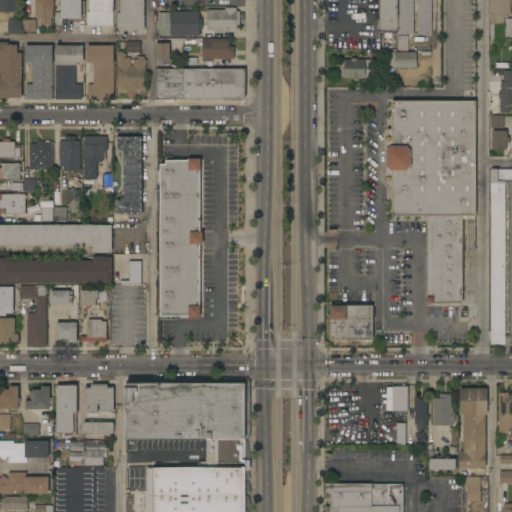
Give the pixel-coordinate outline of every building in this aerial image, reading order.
[(0,12),(0,0),(18,0),(18,2),(17,2),(17,12),(0,12)] [(34,0),(53,0),(53,9),(52,9),(52,18),(51,18),(51,25),(40,25),(40,21),(37,21),(38,18),(34,18),(34,0)] [(81,0),(81,18),(61,18),(61,24),(55,25),(55,12),(60,12),(60,0),(81,0)] [(112,0),(112,25),(87,25),(87,10),(89,10),(89,0),(112,0)] [(144,0),(144,28),(140,28),(140,31),(129,31),(129,28),(117,28),(117,13),(120,13),(120,0),(144,0)] [(397,0),(397,32),(379,32),(379,0),(397,0)] [(413,0),(413,35),(399,35),(399,0),(413,0)] [(431,0),(431,35),(417,35),(417,0),(431,0)] [(509,0),(509,15),(508,15),(508,16),(503,16),(503,25),(496,25),(496,24),(494,24),(494,39),(489,39),(489,14),(490,14),(490,0),(509,0)] [(239,24),(236,24),(236,30),(227,30),(227,32),(214,32),(214,30),(206,30),(206,10),(224,10),(224,8),(236,8),(236,11),(239,11),(239,24)] [(199,11),(199,18),(202,18),(202,28),(198,28),(198,35),(170,35),(170,11),(199,11)] [(169,34),(158,35),(158,31),(157,31),(156,20),(158,20),(158,12),(169,12),(169,34)] [(7,33),(7,19),(21,19),(21,33),(7,33)] [(35,32),(23,32),(23,19),(35,19),(35,32)] [(398,36),(408,36),(408,50),(398,50),(398,36)] [(230,38),(230,46),(234,46),(234,58),(212,59),(212,61),(202,61),(202,38),(230,38)] [(140,41),(140,52),(126,52),(126,41),(140,41)] [(21,98),(0,98),(0,42),(8,42),(8,45),(17,45),(17,52),(21,53),(21,98)] [(169,60),(156,60),(156,43),(169,43),(169,60)] [(52,45),(52,64),(52,99),(25,99),(26,84),(32,84),(32,65),(30,65),(30,62),(24,62),(24,45),(52,45)] [(83,45),(83,62),(77,62),(77,65),(75,65),(75,84),(81,84),(81,99),(55,99),(55,45),(83,45)] [(113,45),(113,64),(113,99),(87,99),(87,84),(90,84),(90,63),(86,63),(86,45),(113,45)] [(146,69),(145,69),(145,92),(117,93),(117,51),(123,51),(123,53),(125,53),(125,57),(130,57),(130,65),(132,65),(132,59),(137,59),(137,56),(144,56),(144,59),(146,59),(146,69)] [(416,52),(416,67),(394,67),(394,52),(416,52)] [(371,78),(344,78),(344,77),(340,77),(340,60),(344,60),(344,59),(371,59),(371,78)] [(229,69),(229,65),(244,65),(244,97),(242,98),(241,99),(155,100),(155,69),(229,69)] [(500,98),(498,98),(498,91),(499,91),(500,81),(503,82),(503,70),(511,70),(511,110),(509,110),(509,112),(499,112),(500,98)] [(474,219),(462,219),(461,303),(426,303),(426,216),(391,216),(391,187),(386,187),(386,185),(384,180),(384,177),(384,175),(386,171),(385,150),(386,147),(385,144),(384,141),(384,137),(386,131),(386,130),(391,130),(391,101),(475,101),(474,219)] [(503,128),(490,128),(490,115),(503,115),(503,128)] [(491,131),(506,130),(507,137),(509,137),(509,143),(506,144),(506,149),(491,150),(491,131)] [(80,171),(63,171),(63,167),(59,167),(59,141),(65,141),(65,136),(75,136),(75,141),(80,141),(80,171)] [(141,214),(115,214),(115,201),(120,201),(120,198),(123,198),(123,153),(120,153),(120,150),(116,150),(116,136),(141,136),(141,214)] [(84,141),(86,141),(86,137),(101,137),(107,137),(107,151),(102,151),(102,160),(99,160),(99,162),(97,162),(97,180),(84,180),(84,141)] [(0,157),(0,142),(2,142),(2,138),(9,138),(9,142),(14,142),(14,144),(20,145),(20,158),(0,157)] [(52,170),(29,170),(29,144),(37,144),(37,142),(45,142),(45,141),(49,141),(49,142),(52,142),(52,170)] [(199,232),(202,232),(202,244),(200,244),(199,318),(188,318),(188,316),(159,316),(159,164),(165,164),(165,160),(188,160),(188,159),(200,159),(199,232)] [(20,163),(20,172),(22,172),(22,174),(20,174),(20,180),(2,180),(2,177),(0,177),(0,168),(1,168),(1,163),(20,163)] [(511,345),(498,345),(498,344),(490,344),(490,169),(511,169),(511,345)] [(97,174),(113,174),(113,187),(106,187),(106,190),(97,190),(97,174)] [(23,181),(24,181),(24,179),(34,179),(34,180),(35,180),(35,191),(23,191),(23,181)] [(79,213),(70,213),(70,206),(66,206),(66,189),(70,189),(70,188),(74,188),(74,189),(79,189),(79,213)] [(25,214),(0,214),(0,193),(1,193),(1,194),(25,194),(25,214)] [(66,221),(53,221),(53,207),(66,207),(66,221)] [(0,225),(111,225),(111,252),(92,252),(92,246),(0,246),(0,225)] [(0,258),(10,258),(10,261),(92,261),(92,256),(104,256),(104,257),(111,257),(111,283),(0,283),(0,258)] [(141,284),(120,284),(120,280),(129,280),(129,261),(141,261),(141,284)] [(26,313),(36,313),(36,298),(34,298),(34,299),(19,299),(19,286),(48,286),(48,297),(46,297),(46,346),(26,346),(26,313)] [(13,313),(6,314),(6,316),(0,316),(0,287),(13,287),(13,313)] [(69,290),(69,296),(72,296),(72,299),(69,299),(69,304),(49,304),(49,291),(69,290)] [(80,291),(106,290),(106,301),(102,301),(102,302),(98,302),(98,300),(95,300),(95,305),(90,305),(90,308),(85,308),(85,305),(81,305),(80,291)] [(329,340),(329,306),(373,305),(373,340),(329,340)] [(0,344),(0,318),(14,318),(14,334),(18,334),(18,344),(0,344)] [(80,341),(80,337),(86,336),(86,329),(88,329),(88,319),(101,319),(101,321),(106,321),(106,341),(105,342),(102,343),(101,341),(80,341)] [(55,323),(70,322),(73,322),(73,323),(76,323),(76,342),(68,342),(68,341),(65,341),(65,338),(56,339),(55,323)] [(125,439),(125,384),(223,383),(223,378),(246,378),(249,381),(249,438),(248,438),(214,438),(125,439)] [(113,413),(110,413),(110,411),(87,411),(87,413),(84,413),(84,387),(90,387),(90,384),(107,384),(107,387),(113,387),(113,413)] [(76,413),(73,413),(73,433),(56,433),(55,385),(76,385),(76,413)] [(18,409),(0,409),(0,389),(9,389),(9,386),(18,386),(18,409)] [(49,409),(25,409),(25,401),(31,401),(31,397),(29,397),(29,391),(31,391),(31,390),(39,389),(39,386),(49,386),(49,409)] [(407,411),(404,411),(404,415),(401,415),(401,411),(392,411),(392,386),(407,386),(407,411)] [(486,388),(487,415),(485,415),(485,468),(459,469),(459,451),(463,451),(463,414),(459,414),(459,388),(486,388)] [(511,429),(511,430),(510,428),(509,428),(508,434),(498,433),(498,392),(508,392),(508,395),(511,395),(511,429)] [(433,398),(438,398),(438,394),(451,394),(451,398),(452,398),(452,412),(454,412),(454,422),(452,422),(452,425),(433,425),(433,398)] [(426,430),(416,431),(415,420),(415,399),(426,399),(426,430)] [(9,430),(0,430),(0,414),(9,414),(9,430)] [(83,433),(83,431),(82,431),(82,425),(83,425),(83,422),(89,422),(89,420),(106,420),(106,422),(113,422),(113,433),(83,433)] [(39,436),(23,436),(23,423),(39,424),(39,436)] [(405,445),(396,445),(396,423),(405,423),(405,445)] [(248,462),(214,462),(214,438),(248,438),(248,462)] [(26,458),(26,462),(8,462),(8,456),(6,456),(6,459),(1,459),(1,457),(0,457),(0,441),(13,441),(13,443),(24,443),(24,441),(48,441),(48,458),(26,458)] [(56,451),(56,441),(65,441),(65,442),(83,442),(83,450),(56,451)] [(81,465),(81,461),(69,461),(69,453),(84,452),(84,450),(86,450),(106,450),(106,456),(103,456),(103,465),(81,465)] [(511,455),(511,463),(499,463),(500,455),(511,455)] [(429,470),(429,459),(436,459),(436,456),(448,456),(448,459),(455,459),(455,470),(429,470)] [(146,511),(146,468),(242,468),(242,469),(244,469),(244,494),(243,494),(243,496),(245,496),(245,511),(146,511)] [(511,471),(511,483),(499,483),(499,471),(511,471)] [(24,493),(24,491),(13,491),(13,493),(0,493),(0,476),(5,476),(5,478),(8,478),(8,472),(26,472),(26,477),(48,477),(48,493),(24,493)] [(479,501),(474,501),(474,502),(466,501),(466,488),(464,488),(464,477),(480,477),(479,501)] [(402,511),(324,511),(324,507),(330,507),(330,495),(324,495),(324,484),(402,484),(402,511)] [(4,510),(4,508),(0,508),(0,498),(4,498),(4,497),(27,496),(27,510),(4,510)] [(500,511),(511,511),(511,509),(510,509),(510,503),(501,503),(500,511)]
